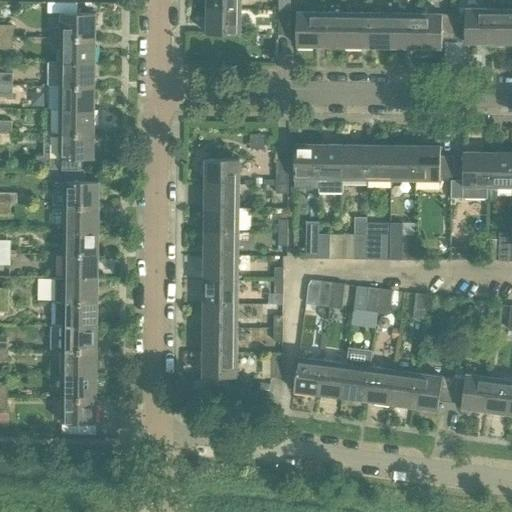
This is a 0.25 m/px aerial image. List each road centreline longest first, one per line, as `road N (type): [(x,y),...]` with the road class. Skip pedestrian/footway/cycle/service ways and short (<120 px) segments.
road 1 (residential): [(155,438),(511,482)]
road 2 (residential): [(511,96),(161,94)]
road 3 (residential): [(155,438),(161,94)]
